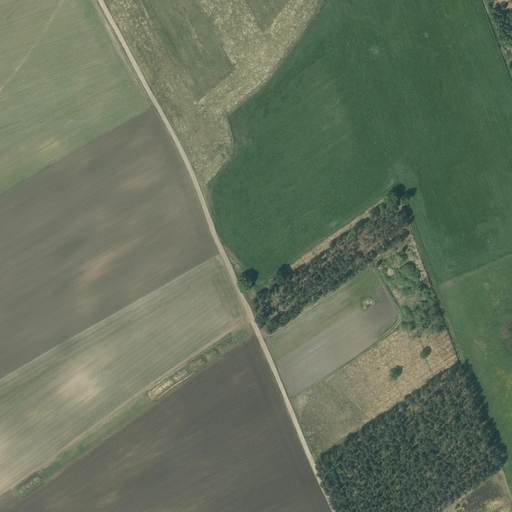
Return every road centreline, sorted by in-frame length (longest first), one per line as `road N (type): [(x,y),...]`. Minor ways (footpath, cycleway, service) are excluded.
road 1 (track): [(101,0),(195,180),(334,511)]
road 2 (track): [(511,497),(396,183)]
